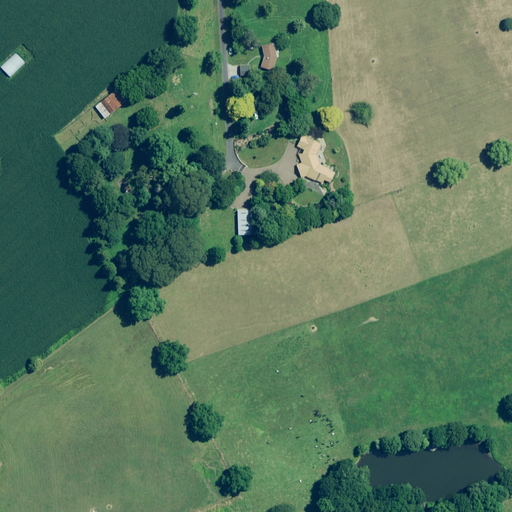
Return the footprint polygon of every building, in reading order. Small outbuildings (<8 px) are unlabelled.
[(260,67),(273,71),(276,56),(273,43),(260,46),(263,56),(260,67)] [(24,63),(15,53),(0,67),(9,77),(24,63)] [(250,65),(239,65),(240,76),(250,76),(250,65)] [(95,108),(105,119),(112,113),(113,114),(127,100),(115,88),(109,94),(95,108)] [(321,144),(301,136),(296,147),(301,149),(298,155),(301,163),(296,165),(301,178),(306,177),(322,184),(324,181),(329,183),(334,172),(319,165),(315,156),(321,144)] [(250,236),(250,210),(238,210),(238,235),(250,236)]
